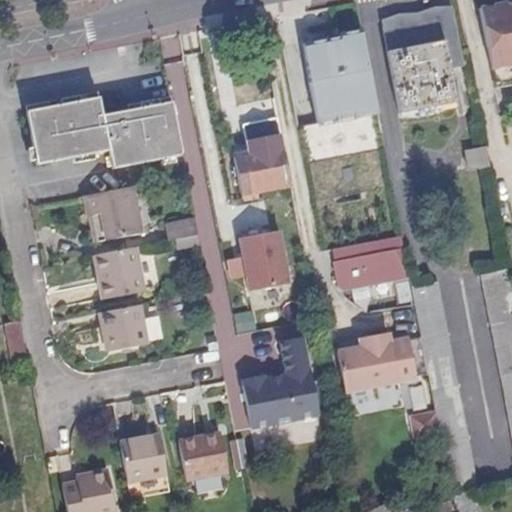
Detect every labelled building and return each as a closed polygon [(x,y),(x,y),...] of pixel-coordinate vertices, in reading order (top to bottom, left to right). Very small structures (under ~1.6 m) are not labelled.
[(511,68),(511,5),(478,12),(489,73),(511,68)] [(462,69),(452,15),(376,30),(393,116),(458,103),(452,71),(462,69)] [(316,128),(376,117),(359,33),(337,37),(337,40),(300,47),(316,128)] [(180,159),(169,106),(99,119),(96,102),(94,103),(105,156),(106,155),(110,173),(180,159)] [(105,156),(94,103),(23,116),(34,168),(105,156)] [(311,157),(337,157),(337,135),(311,135),(311,157)] [(489,167),(485,148),(467,152),(471,171),(489,167)] [(289,184),(282,149),(231,159),(237,195),(289,184)] [(112,193),(85,199),(88,219),(96,218),(101,244),(138,237),(129,190),(112,193)] [(96,218),(88,219),(94,245),(101,244),(96,218)] [(195,239),(192,222),(164,228),(167,245),(176,243),(195,239)] [(247,295),(287,288),(277,235),(237,243),(247,295)] [(197,250),(195,239),(176,243),(178,253),(197,250)] [(102,285),(97,285),(100,303),(143,294),(134,251),(97,258),(102,285)] [(342,296),(408,282),(402,253),(332,266),(337,292),(342,296)] [(97,258),(92,259),(97,285),(102,285),(97,258)] [(511,283),(510,273),(481,279),(511,440),(511,283)] [(438,287),(410,292),(450,497),(454,497),(477,492),(438,287)] [(137,309),(98,317),(105,356),(145,349),(137,309)] [(236,324),(238,334),(251,332),(249,322),(236,324)] [(14,368),(28,364),(20,323),(6,326),(14,368)] [(367,351),(359,352),(334,356),(342,397),(414,383),(406,342),(387,346),(386,338),(365,342),(367,351)] [(249,432),(317,419),(302,341),(278,346),(284,376),(284,379),(263,383),(262,380),(240,384),(249,432)] [(358,343),(359,352),(367,351),(365,342),(358,343)] [(177,445),(184,485),(225,477),(218,438),(177,445)] [(158,441),(119,448),(127,486),(166,480),(158,441)] [(76,490),(64,493),(68,511),(113,511),(106,477),(76,483),(76,490)] [(166,480),(127,486),(130,502),(169,495),(166,480)] [(432,511),(456,511),(453,502),(432,509),(432,511)]
